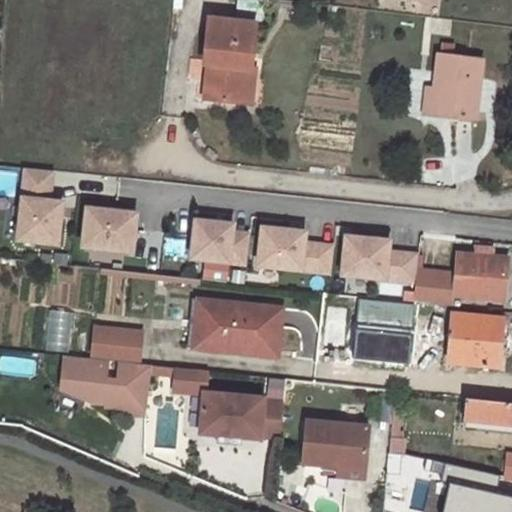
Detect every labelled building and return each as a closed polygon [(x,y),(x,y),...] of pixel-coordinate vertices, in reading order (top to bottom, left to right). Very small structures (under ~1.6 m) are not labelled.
[(210,19),(205,63),(208,63),(214,63),(213,74),(207,73),(204,100),(239,103),(241,79),(249,80),(250,69),(254,23),(210,19)] [(433,90),(431,116),(475,121),(481,61),(437,56),(433,90)] [(251,104),(254,70),(250,69),(249,80),(241,79),(239,103),(251,104)] [(425,89),(422,115),(431,116),(433,90),(425,89)] [(52,171),(25,168),(16,241),(56,245),(62,203),(49,202),(52,171)] [(135,215),(86,210),(82,248),(131,253),(135,215)] [(233,226),(195,222),(190,260),(246,266),(249,236),(232,234),(233,226)] [(261,229),(257,267),(330,275),(333,248),(303,244),(305,233),(261,229)] [(389,242),(345,237),(341,276),(414,284),(416,271),(418,257),(388,253),(389,242)] [(490,249),(477,248),(475,256),(489,257),(490,249)] [(453,297),(503,301),(507,259),(489,257),(475,256),(458,254),(456,275),(416,271),(414,284),(412,303),(432,305),(452,307),(453,297)] [(282,305),(198,296),(196,318),(208,319),(208,339),(227,341),(227,337),(235,338),(234,341),(278,346),(282,305)] [(396,330),(429,334),(432,305),(412,303),(399,302),(396,330)] [(502,319),(452,314),(447,364),(498,369),(502,319)] [(208,319),(196,318),(193,344),(233,348),(234,341),(235,338),(227,337),(227,341),(208,339),(208,319)] [(89,332),(87,357),(126,361),(129,336),(89,332)] [(110,362),(57,356),(53,398),(91,401),(91,403),(106,405),(106,408),(131,411),(130,416),(145,418),(149,378),(150,366),(121,363),(119,383),(108,382),(110,362)] [(199,433),(259,439),(259,436),(279,437),(283,403),(262,402),(263,398),(204,393),(206,372),(150,366),(149,378),(175,380),(174,395),(202,397),(199,433)] [(463,430),(511,435),(511,403),(466,399),(463,430)] [(303,466),(340,469),(367,472),(367,471),(371,429),(307,423),(303,466)] [(339,479),(365,481),(366,481),(367,472),(340,469),(339,479)]
